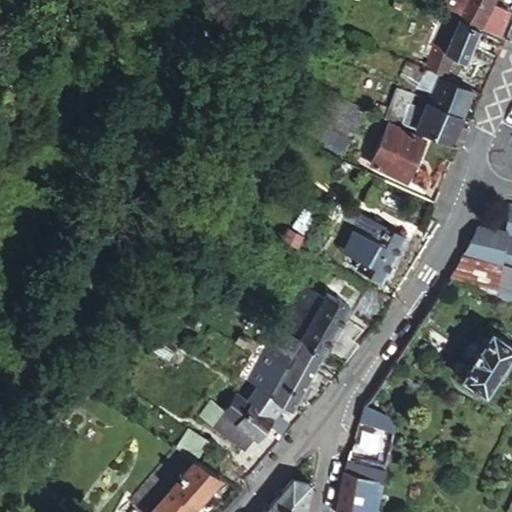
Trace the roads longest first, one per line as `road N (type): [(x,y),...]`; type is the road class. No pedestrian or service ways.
road 1 (residential): [(465,196),(421,291),(329,415)]
road 2 (residential): [(329,415),(240,511)]
